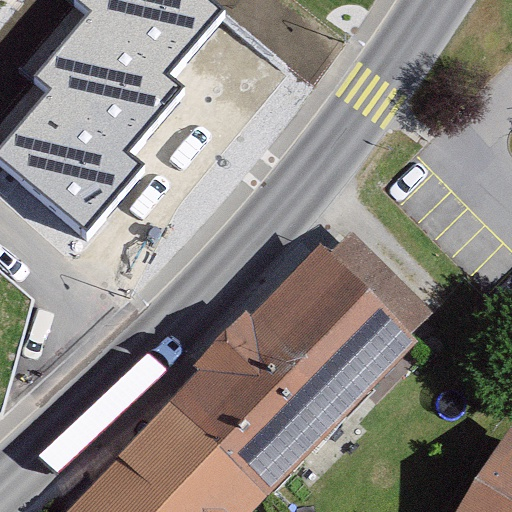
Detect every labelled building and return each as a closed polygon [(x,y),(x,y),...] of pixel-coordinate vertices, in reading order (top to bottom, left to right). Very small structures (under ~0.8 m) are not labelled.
[(215,14),(197,0),(79,0),(75,5),(87,15),(163,77),(215,14)] [(163,77),(87,15),(35,78),(50,90),(124,150),(176,87),(163,77)] [(124,150),(50,90),(0,151),(0,153),(87,225),(139,162),(124,150)] [(215,367),(180,403),(269,489),(424,330),(332,241),(257,318),(248,310),(203,356),(215,367)] [(247,511),(269,489),(180,403),(73,511),(247,511)] [(511,511),(511,441),(472,511),(511,511)]
